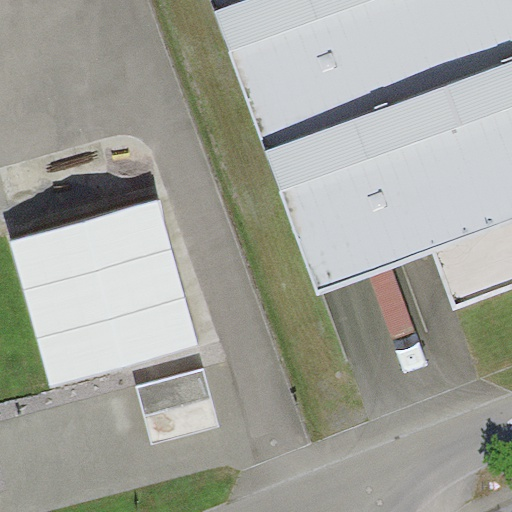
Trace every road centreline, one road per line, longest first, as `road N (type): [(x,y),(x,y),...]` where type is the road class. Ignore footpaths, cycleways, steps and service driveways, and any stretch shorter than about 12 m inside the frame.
road 1 (unclassified): [(364,474),(511,410)]
road 2 (unclassified): [(244,511),(364,474)]
